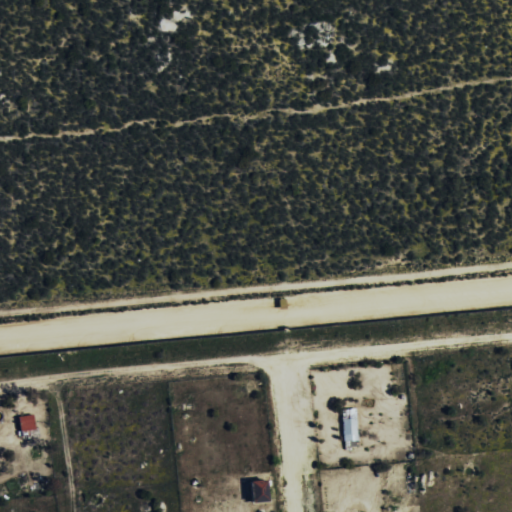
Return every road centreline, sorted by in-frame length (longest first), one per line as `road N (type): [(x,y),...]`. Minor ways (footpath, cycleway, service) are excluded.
road 1 (track): [(511,287),(0,336)]
road 2 (residential): [(0,384),(281,360)]
road 3 (residential): [(281,360),(511,338)]
road 4 (residential): [(281,360),(297,511)]
road 5 (residential): [(52,379),(65,511)]
